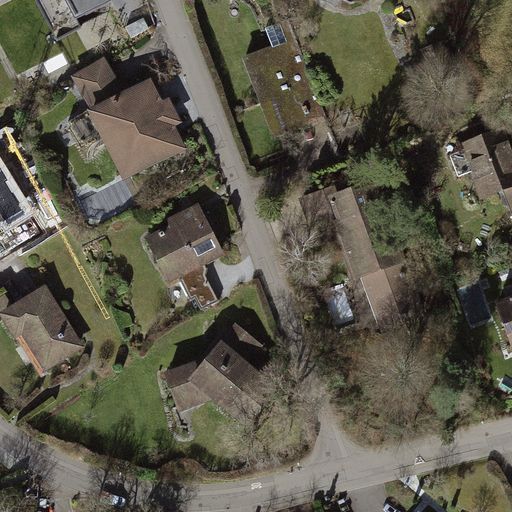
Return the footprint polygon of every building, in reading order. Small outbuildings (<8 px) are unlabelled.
[(0,0),(0,8),(14,0),(0,0)] [(114,5),(111,0),(32,0),(57,37),(114,5)] [(274,47),(245,59),(281,141),(322,123),(338,159),(372,144),(353,102),(327,114),(279,6),(260,14),(274,47)] [(104,58),(72,76),(90,110),(68,123),(82,147),(101,137),(125,181),(188,149),(177,127),(183,124),(170,99),(164,103),(151,79),(123,91),(104,58)] [(511,143),(507,133),(448,159),(459,183),(471,178),(484,208),(505,199),(511,214),(511,143)] [(0,225),(26,210),(0,168),(0,225)] [(374,177),(303,204),(317,240),(338,232),(378,338),(428,318),(374,177)] [(207,214),(150,238),(169,284),(227,260),(207,214)] [(88,353),(34,282),(0,306),(0,328),(44,386),(88,353)] [(511,304),(500,309),(511,340),(511,304)] [(277,364),(230,328),(203,361),(166,375),(183,417),(211,405),(247,435),(271,404),(257,391),(277,364)]
